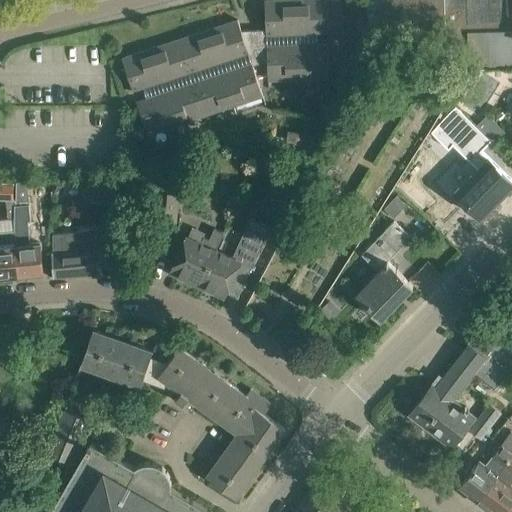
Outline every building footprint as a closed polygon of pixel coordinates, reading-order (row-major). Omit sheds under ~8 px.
[(343,31),(341,0),(264,0),(266,30),(241,31),(237,19),(122,58),(132,90),(143,86),(147,98),(136,101),(147,133),(262,95),(252,65),(267,60),(267,80),(329,77),(328,43),(316,44),(316,32),(343,31)] [(383,38),(383,26),(381,0),(366,0),(368,26),(372,38),(383,38)] [(479,68),(511,66),(511,0),(381,0),(383,26),(385,26),(411,25),(468,61),(468,68),(479,68)] [(451,113),(432,131),(436,135),(449,147),(453,142),(479,168),(458,189),(455,192),(480,216),(483,213),(511,183),(511,174),(483,146),(490,139),(473,123),(456,107),(451,113)] [(493,127),(486,135),(494,143),(506,131),(501,127),(493,127)] [(305,181),(289,173),(280,170),(272,188),(297,199),(305,181)] [(0,198),(10,199),(13,199),(13,183),(9,182),(0,182),(0,198)] [(14,216),(14,232),(18,275),(30,274),(40,273),(43,272),(40,243),(29,244),(26,215),(25,182),(14,182),(15,216),(14,216)] [(56,182),(56,200),(120,203),(121,185),(56,182)] [(157,192),(155,219),(175,221),(177,194),(157,192)] [(397,196),(384,209),(394,218),(406,205),(397,196)] [(237,297),(238,295),(251,268),(252,268),(270,226),(251,218),(244,235),(247,236),(236,260),(215,250),(218,244),(218,243),(198,286),(223,297),(226,292),(237,297)] [(355,296),(379,320),(413,285),(388,261),(397,251),(411,237),(394,221),(361,255),(378,271),(355,296)] [(186,237),(170,273),(198,286),(218,243),(223,232),(214,228),(209,239),(203,237),(200,244),(187,238),(186,237)] [(54,252),(51,252),(53,277),(53,278),(101,273),(101,272),(97,229),(52,234),(54,252)] [(0,276),(18,275),(14,232),(0,232),(0,276)] [(87,346),(80,363),(110,374),(140,384),(142,379),(146,367),(148,360),(150,356),(152,350),(122,339),(93,329),(87,346)] [(422,397),(409,414),(451,447),(466,426),(470,429),(469,429),(480,438),(500,412),(489,404),(477,419),(467,411),(468,409),(465,406),(463,408),(451,399),(474,369),(496,386),(511,364),(511,345),(485,338),(477,335),(473,340),(472,339),(470,340),(468,344),(443,377),(425,400),(422,397)] [(165,366),(153,383),(180,393),(180,392),(181,392),(191,377),(202,363),(179,346),(165,366)] [(146,367),(142,379),(153,383),(165,366),(148,360),(146,367)] [(180,393),(175,399),(183,404),(188,397),(203,408),(214,394),(224,379),(202,363),(191,377),(181,392),(180,392),(180,393)] [(214,394),(203,408),(225,424),(235,409),(246,394),(224,379),(214,394)] [(235,409),(225,424),(237,433),(239,430),(255,407),(264,413),(271,403),(250,388),(246,394),(235,409)] [(98,420),(135,435),(143,418),(106,403),(98,420)] [(255,407),(239,430),(254,441),(268,451),(285,428),(264,413),(255,407)] [(212,511),(170,488),(171,484),(170,480),(169,476),(167,473),(165,470),(163,467),(159,465),(156,463),(152,462),(148,462),(145,462),(141,463),(137,465),(134,467),(90,441),(90,442),(83,438),(90,417),(64,408),(46,451),(72,462),(72,460),(78,463),(49,511),(212,511)] [(237,433),(223,452),(237,463),(252,474),(268,451),(254,441),(239,430),(237,433)] [(511,439),(506,435),(500,443),(484,465),(478,460),(459,486),(477,499),(511,454),(511,453),(511,439)] [(223,452),(206,475),(220,485),(236,496),(252,474),(237,463),(223,452)] [(511,453),(477,499),(493,511),(511,511),(511,486),(508,483),(511,477),(511,453)] [(335,511),(345,497),(353,503),(359,495),(324,469),(308,491),(335,511)] [(336,511),(335,511),(308,491),(292,511),(336,511)] [(371,511),(405,511),(407,510),(386,493),(371,511)]
